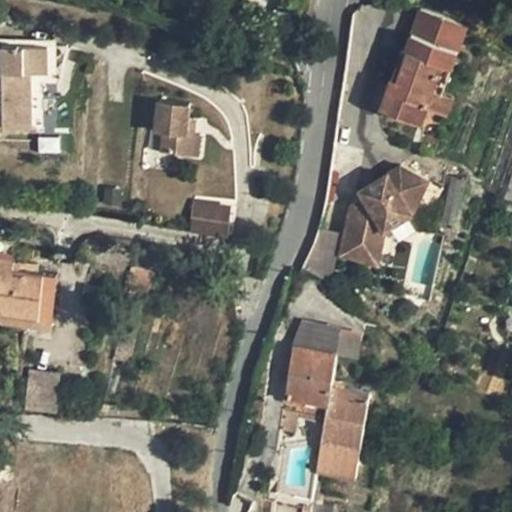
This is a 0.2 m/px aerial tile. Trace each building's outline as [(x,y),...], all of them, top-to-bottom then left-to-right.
[(412,31),(458,48),(467,24),(421,8),(412,31)] [(442,91),(458,48),(412,31),(406,47),(408,48),(398,79),(391,77),(381,106),(422,121),(427,106),(448,113),(454,94),(442,91)] [(49,46),(2,46),(2,68),(0,68),(0,84),(2,85),(3,128),(32,127),(32,71),(49,71),(49,46)] [(194,100),(163,97),(159,127),(167,128),(165,150),(202,154),(205,132),(192,130),(194,100)] [(511,198),(511,114),(487,190),(511,198)] [(367,200),(355,207),(340,257),(379,267),(388,232),(414,216),(410,207),(424,200),(432,183),(405,169),(382,183),(386,189),(367,200)] [(382,183),(363,194),(367,200),(386,189),(382,183)] [(424,200),(410,207),(414,216),(424,200)] [(229,204),(202,202),(201,214),(194,212),(193,228),(226,232),(229,204)] [(341,233),(318,227),(297,269),(330,277),(341,233)] [(0,272),(13,274),(14,268),(14,261),(0,258),(0,272)] [(125,306),(138,310),(148,268),(134,265),(125,306)] [(44,271),(14,268),(13,274),(0,272),(0,308),(2,309),(1,311),(40,315),(44,271)] [(58,273),(44,271),(40,315),(1,311),(1,319),(52,323),(58,273)] [(127,361),(138,310),(125,306),(113,358),(127,361)] [(337,351),(295,344),(286,395),(328,402),(325,419),(315,472),(353,479),(370,392),(331,385),(337,351)] [(55,409),(58,370),(28,368),(25,407),(55,409)] [(328,402),(286,395),(281,430),(295,432),(298,414),(325,419),(328,402)] [(279,511),(297,511),(299,506),(281,503),(279,511)] [(311,503),(310,511),(331,511),(332,507),(311,503)]
